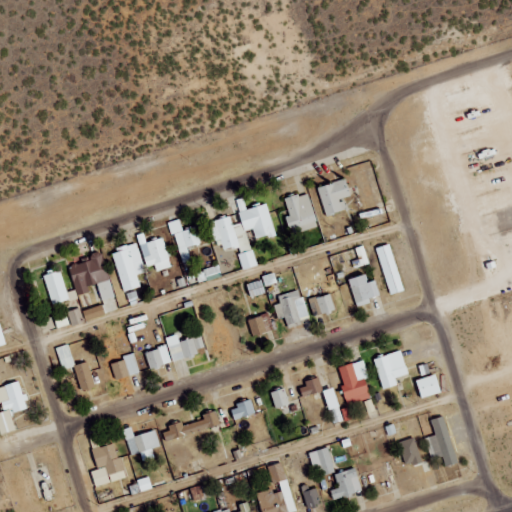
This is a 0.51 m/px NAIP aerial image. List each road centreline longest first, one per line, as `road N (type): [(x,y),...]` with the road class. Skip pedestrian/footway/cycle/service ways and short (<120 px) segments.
road 1 (residential): [(14,274),(26,259),(341,153),(364,123),(411,88),(511,58)]
road 2 (residential): [(434,310),(9,452)]
road 3 (residential): [(86,511),(14,274)]
road 4 (residential): [(509,511),(494,492),(434,310)]
road 5 (residential): [(434,310),(364,123)]
